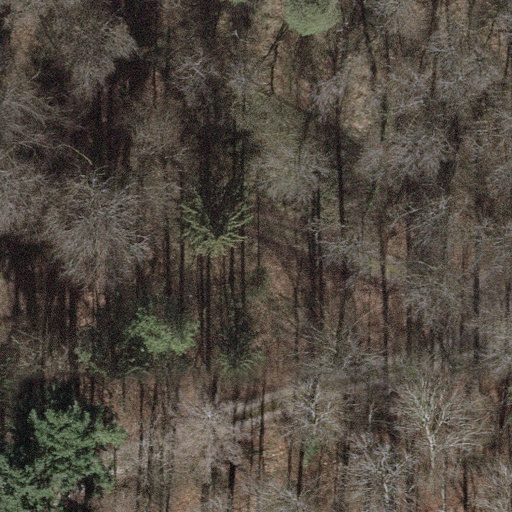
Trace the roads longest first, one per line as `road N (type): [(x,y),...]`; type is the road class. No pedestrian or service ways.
road 1 (track): [(0,500),(86,457),(511,317)]
road 2 (track): [(0,121),(511,279)]
road 3 (track): [(0,228),(26,320),(0,433)]
